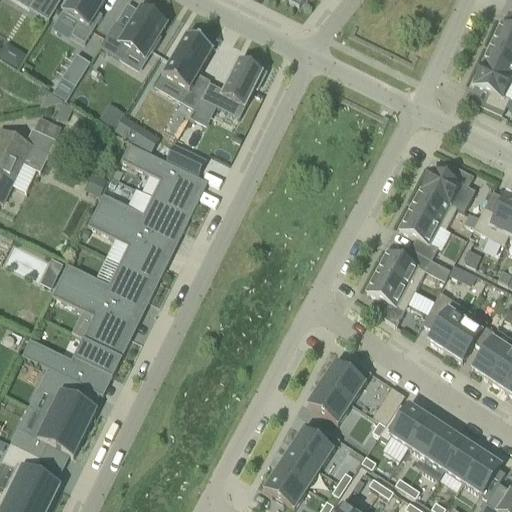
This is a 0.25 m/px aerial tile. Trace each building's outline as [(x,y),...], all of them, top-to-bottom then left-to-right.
[(36,0),(37,0),(29,14),(48,26),(51,22),(64,0),(36,0)] [(73,0),(63,17),(79,27),(71,40),(85,48),(102,21),(98,18),(108,0),(73,0)] [(275,0),(299,11),(307,0),(275,0)] [(114,29),(100,52),(111,59),(120,64),(126,53),(144,64),(149,55),(152,57),(161,43),(158,41),(166,28),(140,12),(126,36),(114,29)] [(511,32),(501,28),(491,49),(511,58),(511,32)] [(162,80),(161,81),(187,96),(180,107),(193,115),(209,87),(197,80),(211,57),(213,58),(214,57),(185,40),(185,41),(186,42),(163,81),(162,80)] [(0,57),(0,61),(17,73),(25,60),(6,48),(0,57)] [(511,58),(491,49),(482,70),(511,83),(511,82),(511,58)] [(76,60),(61,84),(75,92),(90,69),(76,60)] [(209,89),(200,105),(239,124),(254,94),(257,95),(266,78),(252,71),(250,74),(238,68),(224,97),(209,89)] [(511,83),(482,70),(472,91),(489,98),(484,109),(503,118),(509,105),(503,102),(511,83)] [(39,98),(0,72),(0,94),(29,114),(39,98)] [(63,106),(49,97),(39,112),(61,108),(63,106)] [(107,112),(99,125),(114,134),(122,122),(107,112)] [(124,122),(115,137),(128,145),(137,131),(124,122)] [(0,207),(3,209),(22,169),(25,163),(43,172),(55,146),(33,135),(26,149),(17,145),(0,136),(0,207)] [(126,148),(116,169),(158,189),(151,203),(191,222),(198,207),(187,202),(197,183),(165,168),(126,148)] [(173,152),(165,168),(197,183),(204,167),(173,152)] [(431,175),(421,195),(457,214),(457,213),(450,210),(460,190),(467,194),(473,183),(454,172),(448,183),(431,175)] [(108,185),(92,177),(84,194),(99,202),(108,185)] [(421,195),(410,215),(446,234),(457,214),(421,195)] [(103,196),(94,215),(164,249),(173,232),(183,237),(191,222),(151,203),(145,216),(103,196)] [(504,251),(511,233),(511,203),(505,200),(495,220),(484,214),(478,225),(473,235),(472,235),(504,251)] [(94,215),(84,235),(126,255),(119,268),(159,288),(166,273),(155,267),(164,249),(94,215)] [(410,215),(399,236),(415,244),(410,255),(431,266),(438,255),(440,256),(450,238),(445,235),(446,234),(410,215)] [(468,220),(463,230),(473,235),(478,225),(468,220)] [(377,277),(415,297),(425,278),(431,267),(431,266),(410,255),(404,266),(388,257),(377,277)] [(468,256),(464,266),(465,270),(473,274),(479,262),(468,256)] [(69,266),(59,286),(129,320),(138,302),(149,307),(159,288),(119,268),(110,286),(69,266)] [(454,270),(449,280),(459,286),(465,276),(454,270)] [(396,332),(415,297),(377,277),(366,298),(382,306),(376,319),(396,332)] [(511,282),(502,278),(498,286),(507,291),(511,282)] [(59,286),(50,305),(91,325),(82,344),(122,363),(131,343),(120,338),(129,320),(59,286)] [(464,327),(470,318),(439,298),(429,318),(440,326),(428,346),(445,357),(464,327)] [(511,316),(508,314),(503,323),(510,327),(511,323),(511,316)] [(464,327),(445,357),(462,368),(474,350),(484,356),(492,345),(495,341),(484,334),(487,329),(470,318),(464,327)] [(484,357),(472,375),(489,386),(509,356),(511,350),(511,345),(498,336),(495,341),(492,345),(484,356),(484,357)] [(32,342),(22,362),(47,374),(77,389),(92,396),(101,378),(112,383),(122,363),(82,344),(73,362),(32,342)] [(511,350),(509,356),(489,386),(506,397),(511,387),(511,350)] [(334,370),(321,390),(351,410),(371,379),(349,365),(343,375),(334,370)] [(47,374),(38,394),(50,400),(41,418),(47,421),(84,439),(96,416),(92,414),(70,404),(77,389),(47,374)] [(321,390),(307,411),(337,431),(351,410),(321,390)] [(398,414),(401,411),(406,402),(392,393),(372,424),(379,428),(385,433),(386,433),(398,414)] [(409,412),(389,441),(408,454),(428,424),(409,412)] [(18,433),(10,450),(32,461),(41,465),(48,450),(69,461),(73,463),(84,439),(47,421),(41,418),(31,439),(18,433)] [(428,424),(408,454),(425,465),(426,466),(446,436),(428,424)] [(379,428),(372,438),(378,443),(386,433),(385,433),(379,428)] [(303,436),(289,457),(319,477),(339,446),(319,433),(313,443),(303,436)] [(425,465),(419,475),(438,488),(444,478),(464,448),(446,436),(426,466),(425,465)] [(464,448),(444,478),(462,490),(482,459),(464,448)] [(10,450),(1,469),(13,475),(4,494),(12,497),(41,511),(48,511),(59,491),(55,490),(34,479),(41,465),(32,461),(10,450)] [(289,457),(277,475),(307,495),(319,477),(289,457)] [(482,459),(462,490),(481,502),(501,472),(482,459)] [(365,464),(361,471),(371,477),(375,471),(365,464)] [(277,475),(264,496),(288,511),(296,511),(307,495),(277,475)] [(345,479),(338,489),(345,494),(352,483),(345,479)] [(372,486),(368,493),(378,500),(382,493),(372,486)] [(399,486),(394,493),(404,499),(409,493),(399,486)] [(338,489),(332,499),(338,504),(345,494),(338,489)] [(382,493),(378,500),(388,506),(392,499),(382,493)] [(409,493),(404,499),(414,506),(419,499),(409,493)] [(0,511),(41,511),(12,497),(4,494),(0,502),(0,511)] [(511,511),(511,497),(510,497),(499,511),(511,511)]
